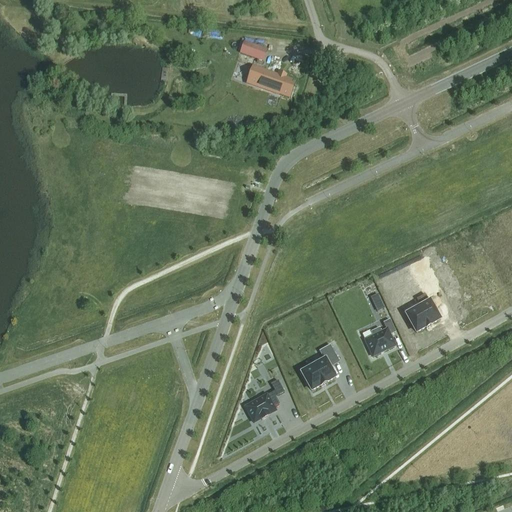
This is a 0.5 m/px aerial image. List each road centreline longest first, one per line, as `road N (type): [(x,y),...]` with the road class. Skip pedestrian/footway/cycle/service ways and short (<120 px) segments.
road 1 (residential): [(168,484),(202,483),(511,311)]
road 2 (tertiary): [(403,103),(287,160),(240,277)]
road 3 (residential): [(169,321),(0,379)]
road 4 (tertiary): [(195,407),(240,277)]
road 5 (residential): [(424,147),(308,203)]
